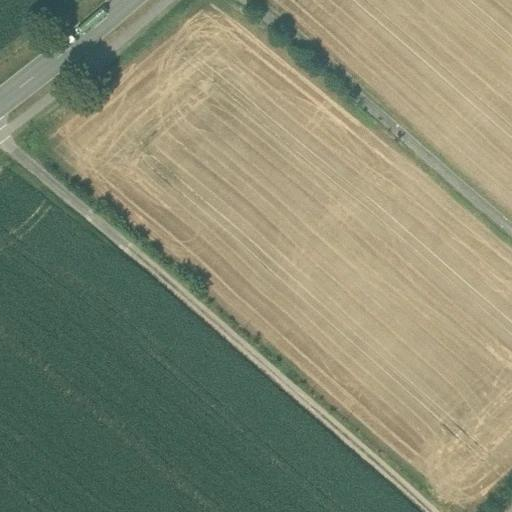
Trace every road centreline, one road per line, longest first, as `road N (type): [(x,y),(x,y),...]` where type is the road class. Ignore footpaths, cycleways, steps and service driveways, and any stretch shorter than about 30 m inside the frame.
road 1 (track): [(430,511),(0,135)]
road 2 (track): [(511,227),(249,0)]
road 3 (secondary): [(0,103),(126,0)]
